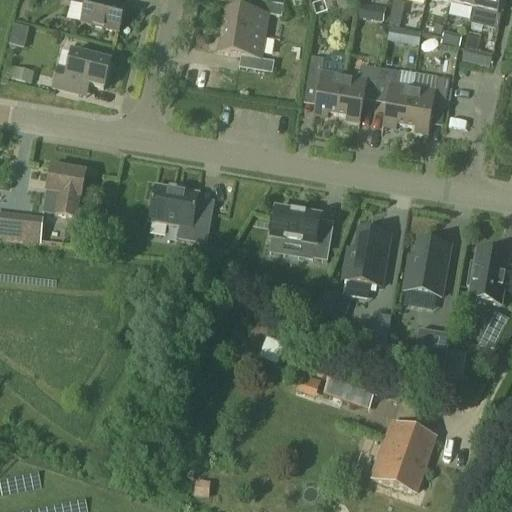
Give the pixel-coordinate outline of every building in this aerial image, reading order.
[(125,10),(109,6),(110,0),(64,0),(63,3),(85,8),(81,26),(118,36),(125,10)] [(474,12),(476,0),(451,0),(450,7),(474,12)] [(476,0),(474,12),(497,18),(501,0),(476,0)] [(227,25),(225,34),(265,41),(269,18),(282,20),(284,8),(250,2),(248,14),(226,10),(224,25),(227,25)] [(357,22),(366,23),(368,8),(359,7),(357,22)] [(395,29),(400,30),(402,23),(390,21),(389,28),(395,29)] [(495,43),(477,39),(480,28),(471,26),(463,62),(489,68),(495,43)] [(403,47),(406,34),(390,31),(388,45),(403,47)] [(265,41),(225,34),(224,43),(221,42),(219,57),(240,60),(239,70),(272,75),(274,66),(261,64),(265,41)] [(103,93),(110,66),(72,56),(68,73),(58,71),(53,92),(78,99),(81,87),(103,93)] [(318,90),(314,118),(328,120),(329,117),(338,119),(344,79),(322,76),(324,63),(311,61),(306,88),(318,90)] [(344,79),(338,119),(347,121),(347,123),(361,126),(369,83),(378,84),(380,73),(361,70),(357,82),(344,79)] [(32,84),(33,75),(12,72),(11,82),(32,84)] [(396,129),(405,130),(412,91),(399,89),(399,76),(380,73),(378,84),(388,86),(381,129),(395,131),(396,129)] [(412,91),(405,130),(414,132),(414,135),(428,137),(433,109),(445,111),(449,84),(437,82),(434,95),(412,91)] [(76,223),(84,177),(52,171),(48,195),(59,197),(55,219),(76,223)] [(196,212),(198,197),(155,189),(149,225),(181,231),(178,242),(205,247),(211,215),(196,212)] [(275,213),(270,243),(314,250),(312,263),(327,266),(332,234),(319,232),(321,220),(275,213)] [(41,247),(43,227),(4,222),(2,243),(41,247)] [(390,240),(360,234),(356,254),(349,253),(343,284),(381,291),(390,240)] [(441,301),(450,250),(418,244),(416,260),(410,259),(404,295),(441,301)] [(501,309),(507,268),(509,260),(477,254),(475,266),(471,266),(467,289),(471,290),(469,303),(501,309)] [(351,304),(326,294),(312,332),(337,342),(351,304)] [(508,325),(496,318),(495,319),(496,320),(488,335),(500,341),(508,325)] [(450,339),(418,333),(412,370),(443,382),(450,339)] [(368,413),(377,388),(332,372),(323,397),(368,413)] [(415,496),(424,468),(434,441),(393,427),(383,454),(374,482),(415,496)]
